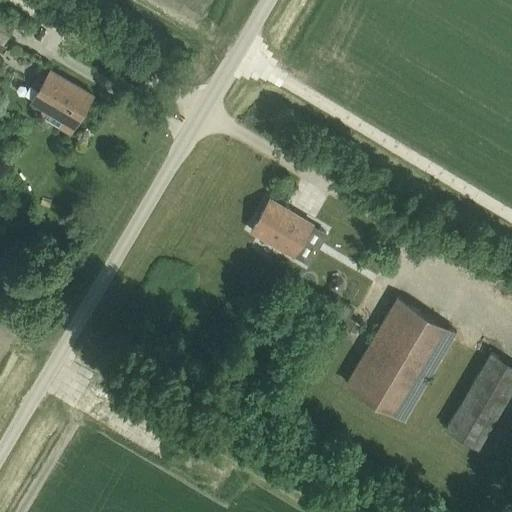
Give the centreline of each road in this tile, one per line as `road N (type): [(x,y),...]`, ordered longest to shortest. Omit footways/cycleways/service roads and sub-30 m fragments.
road 1 (unclassified): [(0,451),(267,0)]
road 2 (track): [(56,355),(317,511)]
